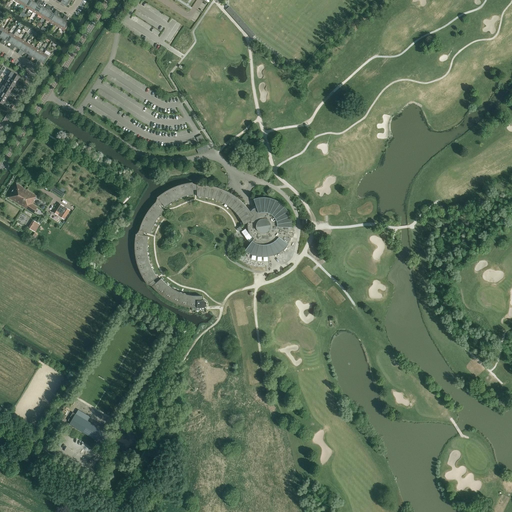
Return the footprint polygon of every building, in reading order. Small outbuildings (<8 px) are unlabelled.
[(29,9),(34,1),(31,0),(28,0),(25,7),(29,9)] [(34,1),(29,9),(33,12),(38,4),(34,1)] [(38,15),(43,7),(38,4),(33,12),(38,15)] [(231,6),(228,9),(253,36),(256,33),(231,6)] [(43,7),(38,15),(42,17),(47,9),(43,7)] [(47,20),(52,12),(47,9),(42,17),(47,20)] [(52,12),(47,20),(51,23),(56,15),(52,12)] [(55,25),(60,17),(56,15),(51,23),(55,25)] [(60,17),(55,25),(60,28),(65,20),(60,17)] [(64,31),(69,23),(65,20),(60,28),(64,31)] [(5,29),(0,37),(5,40),(10,32),(5,29)] [(9,43),(14,35),(10,32),(5,40),(9,43)] [(14,35),(9,43),(13,45),(18,37),(14,35)] [(18,48),(23,40),(18,37),(13,45),(18,48)] [(23,40),(18,48),(22,51),(27,43),(23,40)] [(27,43),(22,51),(26,53),(31,45),(27,43)] [(31,45),(26,53),(31,56),(36,48),(31,45)] [(35,59),(40,50),(36,48),(31,56),(35,59)] [(40,50),(35,59),(40,61),(44,53),(40,50)] [(44,64),(49,56),(44,53),(40,61),(44,64)] [(21,77),(12,71),(9,76),(19,82),(21,80),(20,79),(21,77)] [(9,76),(6,81),(16,86),(17,84),(18,85),(19,82),(9,76)] [(16,86),(6,81),(3,85),(14,92),(15,89),(14,89),(16,86)] [(0,90),(10,96),(11,94),(12,94),(14,92),(3,85),(0,90)] [(10,96),(0,90),(0,96),(8,101),(10,98),(9,98),(10,96)] [(0,102),(4,105),(6,103),(7,103),(8,101),(0,96),(0,102)] [(199,154),(209,150),(207,145),(197,149),(199,154)] [(250,211),(244,205),(241,201),(238,199),(235,196),(231,193),(227,191),(223,189),(219,188),(215,186),(210,185),(206,185),(201,184),(197,184),(193,182),(187,183),(183,184),(178,185),(174,187),(169,189),(165,192),(161,194),(157,198),(156,202),(152,206),(149,209),(147,213),(144,217),(142,221),(141,226),(139,230),(137,234),(136,234),(135,239),(135,244),(135,249),(135,253),(136,258),(137,263),(138,268),(140,272),(142,276),(145,281),(148,285),(148,284),(152,286),(156,290),(159,293),(163,296),(166,299),(171,301),(175,303),(179,305),(184,306),(188,307),(193,308),(197,308),(204,308),(206,306),(207,304),(206,302),(204,300),(202,300),(202,296),(198,296),(194,296),(190,295),(187,294),(183,293),(179,292),(176,290),(173,289),(170,286),(167,284),(164,282),(161,279),(156,283),(154,280),(158,277),(155,274),(153,271),(152,267),(150,263),(149,260),(148,256),(147,252),(147,248),(147,244),(148,240),(148,236),(143,235),(144,232),(151,233),(152,230),(153,226),(155,223),(157,220),(159,216),(161,213),(164,211),(159,206),(162,203),(165,207),(168,204),(172,202),(175,200),(178,199),(182,197),(186,196),(190,195),(194,195),(193,190),(197,190),(197,196),(201,196),(205,197),(208,197),(212,198),(215,199),(218,200),(222,202),(225,203),(228,205),(231,208),(233,210),(236,213),(238,215),(240,218),(242,221),(244,225),(248,223),(248,225),(248,228),(249,231),(250,234),(252,237),(254,238),(245,250),(251,253),(256,255),(262,256),(268,256),(273,254),(279,252),(284,248),(288,244),(291,239),(293,233),(288,232),(289,227),(291,227),(291,222),(290,216),(287,211),(284,207),(280,203),(275,200),(270,199),(265,198),(259,198),(254,200),(257,207),(253,209),(250,211)] [(34,200),(37,196),(17,183),(8,197),(34,214),(38,207),(33,204),(35,200),(34,200)] [(63,219),(69,209),(59,203),(52,212),(63,219)] [(36,222),(31,230),(35,232),(40,224),(36,222)] [(111,435),(104,431),(73,412),(68,420),(70,422),(69,424),(105,446),(111,435)]
